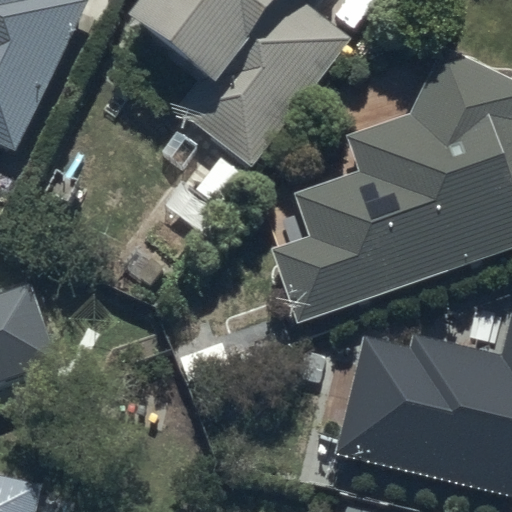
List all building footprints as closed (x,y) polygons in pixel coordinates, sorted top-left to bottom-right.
[(0,0),(0,144),(12,151),(85,0),(0,0)] [(356,38),(308,0),(131,0),(125,8),(205,71),(175,108),(252,169),(356,38)] [(511,77),(440,44),(407,114),(347,132),(358,169),(293,191),(309,232),(269,248),(297,321),(511,245),(511,77)] [(0,383),(59,361),(29,282),(0,292),(0,383)] [(511,511),(511,310),(511,311),(501,353),(414,334),(412,345),(363,335),(334,449),(511,493),(511,498),(509,511),(511,511)] [(0,511),(33,511),(40,483),(0,473),(0,511)]
